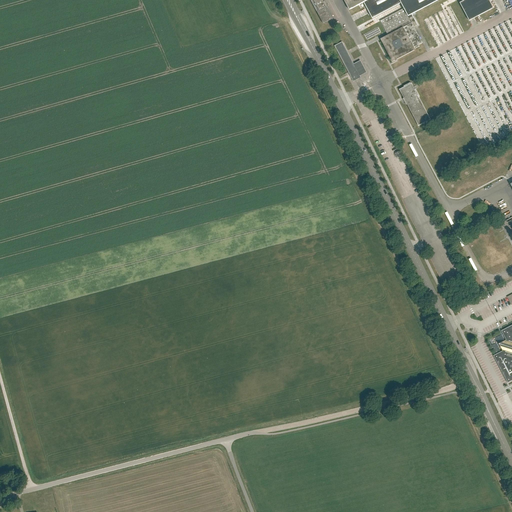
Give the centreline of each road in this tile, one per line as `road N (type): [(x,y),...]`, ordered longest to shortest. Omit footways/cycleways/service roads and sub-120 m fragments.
road 1 (tertiary): [(475,382),(288,0)]
road 2 (unclassified): [(3,498),(224,439)]
road 3 (track): [(254,432),(473,378)]
road 4 (unknown): [(511,12),(381,82)]
road 5 (unknown): [(381,82),(446,207)]
